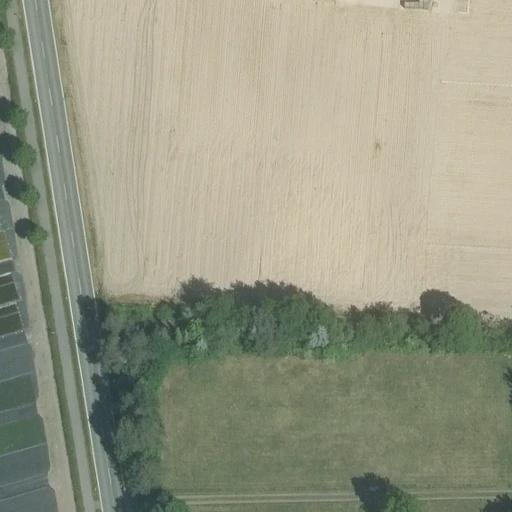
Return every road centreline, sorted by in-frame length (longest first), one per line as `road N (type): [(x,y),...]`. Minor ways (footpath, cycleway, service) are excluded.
road 1 (secondary): [(117,511),(32,0)]
road 2 (track): [(511,491),(115,504)]
